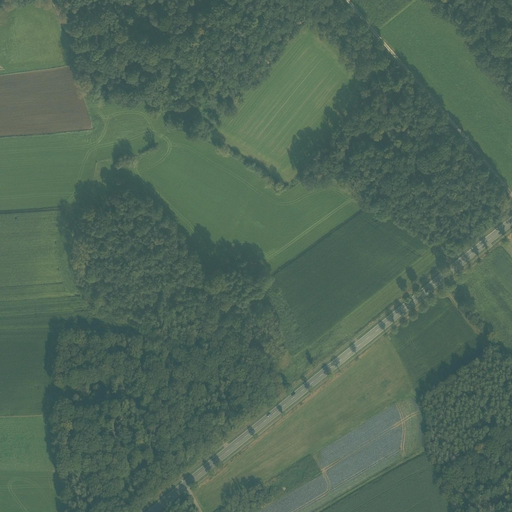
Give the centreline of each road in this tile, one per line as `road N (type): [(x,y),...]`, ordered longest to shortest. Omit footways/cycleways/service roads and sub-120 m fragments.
road 1 (track): [(49,0),(98,142),(73,256),(84,297),(129,318),(154,342),(229,449)]
road 2 (secondary): [(511,221),(185,485)]
road 3 (track): [(352,0),(511,194)]
road 4 (track): [(511,378),(438,280)]
